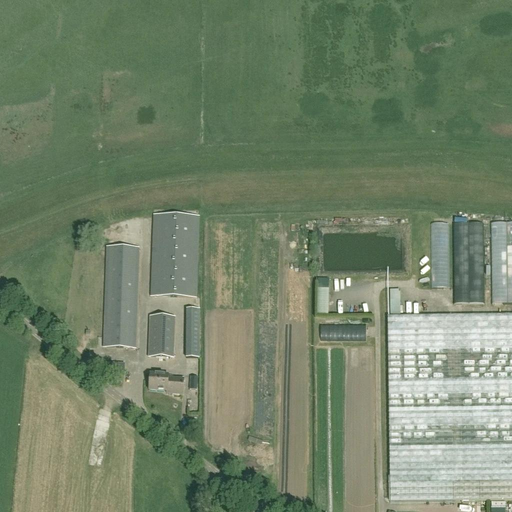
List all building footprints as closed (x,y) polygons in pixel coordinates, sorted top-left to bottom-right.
[(196,299),(198,236),(199,218),(153,216),(150,297),(196,299)] [(449,226),(432,226),(431,292),(448,292),(449,226)] [(485,226),(454,227),(454,308),(485,307),(485,226)] [(511,228),(492,228),(493,307),(511,307),(511,228)] [(135,349),(139,249),(107,248),(103,348),(135,349)] [(511,502),(511,316),(401,318),(400,291),(390,291),(391,318),(387,318),(390,504),(511,502)] [(171,342),(172,311),(150,311),(149,361),(169,361),(169,342),(171,342)] [(199,313),(187,313),(186,361),(198,361),(199,313)] [(182,396),(183,380),(168,379),(168,376),(150,375),(148,391),(166,393),(166,395),(182,396)] [(491,503),(490,511),(505,511),(505,503),(491,503)]
